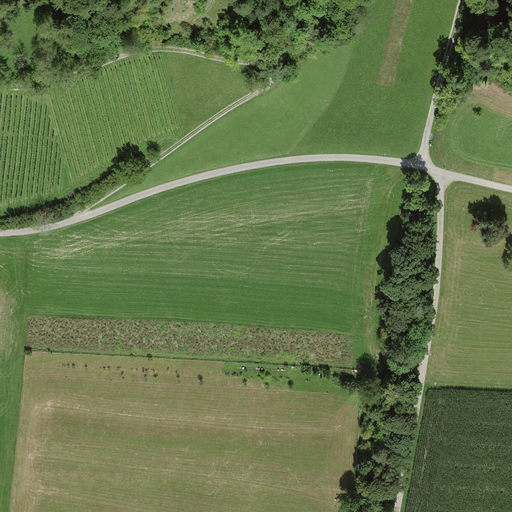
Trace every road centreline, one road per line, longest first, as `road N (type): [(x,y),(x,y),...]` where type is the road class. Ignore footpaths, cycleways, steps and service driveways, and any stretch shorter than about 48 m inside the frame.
road 1 (track): [(0,89),(60,85),(146,51),(280,70),(274,87),(66,223)]
road 2 (track): [(0,233),(66,223),(244,167),(328,158),(422,168)]
road 3 (track): [(392,511),(446,175)]
road 4 (track): [(422,168),(460,0)]
